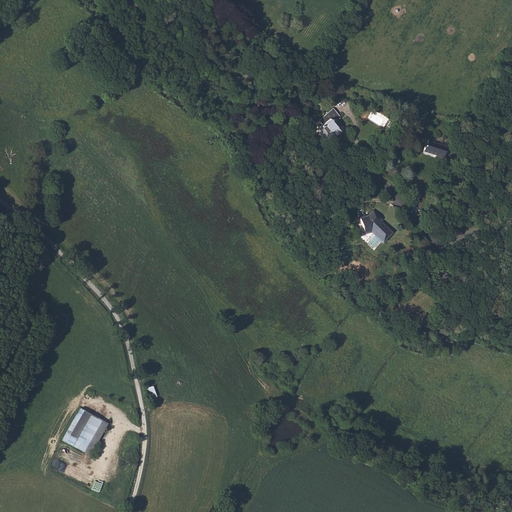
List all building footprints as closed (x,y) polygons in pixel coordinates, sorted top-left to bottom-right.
[(332,107),(317,119),(321,124),(316,128),(325,138),(330,134),(333,138),(344,129),(337,121),(341,118),(332,107)] [(432,158),(440,161),(442,155),(444,155),(447,147),(439,144),(439,146),(426,142),(424,147),(423,146),(421,152),(433,156),(432,158)] [(381,243),(390,233),(378,221),(379,220),(371,212),(366,218),(358,221),(364,235),(370,232),(381,243)] [(152,386),(145,388),(148,399),(156,397),(152,386)] [(107,426),(81,408),(61,439),(87,456),(107,426)]
